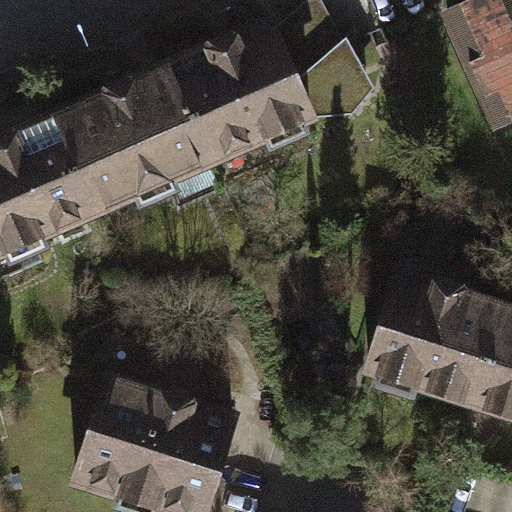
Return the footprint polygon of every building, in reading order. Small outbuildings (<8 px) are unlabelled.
[(316,0),(308,0),(274,31),(296,81),(340,44),(316,0)] [(511,0),(468,0),(446,10),(497,123),(511,116),(511,0)] [(169,64),(210,159),(267,135),(272,145),(305,130),(301,120),(311,115),(296,81),(274,31),(241,46),(235,30),(206,43),(208,47),(169,64)] [(354,58),(340,44),(296,81),(311,115),(350,111),(368,90),(354,58)] [(54,114),(96,209),(136,192),(141,203),(176,187),(171,176),(210,159),(169,64),(166,66),(164,61),(102,89),(104,92),(54,114)] [(96,209),(54,114),(6,135),(5,131),(0,133),(0,251),(7,248),(11,259),(44,244),(40,234),(96,209)] [(308,247),(256,270),(279,321),(331,298),(308,247)] [(416,382),(474,400),(506,301),(467,288),(468,285),(436,275),(431,290),(397,279),(369,367),(380,370),(376,382),(412,393),(416,382)] [(511,302),(506,301),(474,400),(511,412),(511,302)] [(162,392),(109,375),(76,478),(122,492),(118,504),(142,511),(153,511),(156,504),(181,511),(202,511),(233,414),(194,402),(195,398),(163,388),(162,392)]
